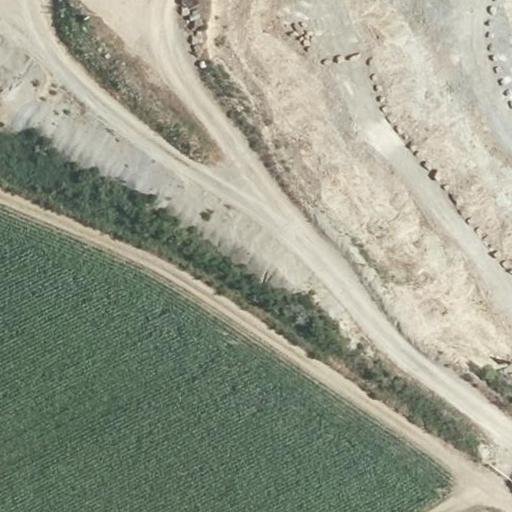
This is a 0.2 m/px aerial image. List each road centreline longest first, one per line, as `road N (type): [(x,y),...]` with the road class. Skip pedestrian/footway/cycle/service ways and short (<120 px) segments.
road 1 (track): [(511,439),(363,307),(296,227),(116,115),(63,61),(39,25),(34,0)]
road 2 (track): [(0,194),(184,274),(511,504)]
road 3 (track): [(511,297),(476,233),(422,0)]
road 4 (track): [(296,227),(178,59),(165,19),(170,0)]
